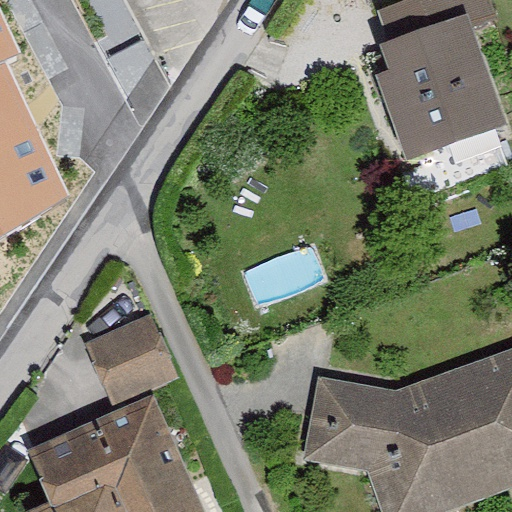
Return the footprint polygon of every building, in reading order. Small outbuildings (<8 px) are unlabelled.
[(0,0),(0,258),(101,216),(36,63),(45,59),(19,0),(0,0)] [(368,73),(405,171),(507,132),(465,21),(484,14),(478,0),(407,0),(378,11),(389,40),(377,44),(386,66),(368,73)] [(140,318),(80,345),(107,404),(167,377),(140,318)] [(511,345),(403,386),(311,366),(292,454),(362,469),(377,511),(442,511),(511,486),(511,345)] [(28,511),(197,511),(150,402),(31,454),(52,502),(28,511)]
